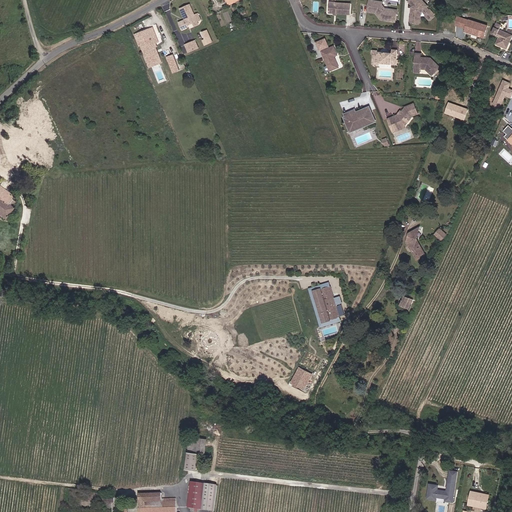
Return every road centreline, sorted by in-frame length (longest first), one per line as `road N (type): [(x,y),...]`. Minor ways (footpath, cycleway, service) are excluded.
road 1 (residential): [(511,65),(445,38),(347,31)]
road 2 (residential): [(44,60),(162,0)]
road 3 (track): [(125,491),(0,476)]
